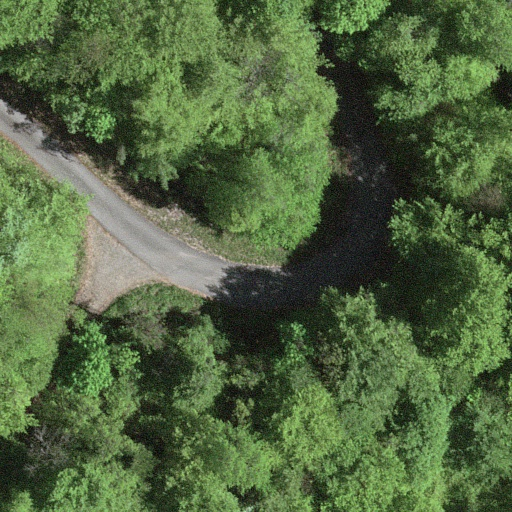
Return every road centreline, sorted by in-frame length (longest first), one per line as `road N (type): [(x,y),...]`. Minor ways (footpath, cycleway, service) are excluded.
road 1 (unclassified): [(307,0),(354,153),(360,202),(348,249),(310,278),(253,278),(194,255),(128,212),(0,102)]
road 2 (track): [(128,212),(42,376),(0,436)]
